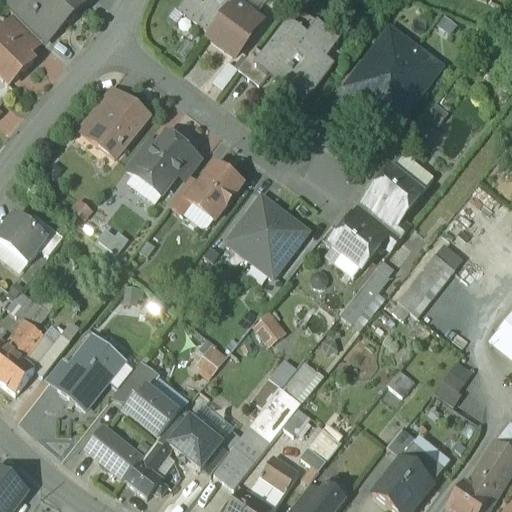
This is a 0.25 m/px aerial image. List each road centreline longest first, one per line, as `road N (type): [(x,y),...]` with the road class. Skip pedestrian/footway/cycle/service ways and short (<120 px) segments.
road 1 (residential): [(111,45),(327,201)]
road 2 (residential): [(111,45),(0,183)]
road 3 (residential): [(100,511),(3,435)]
